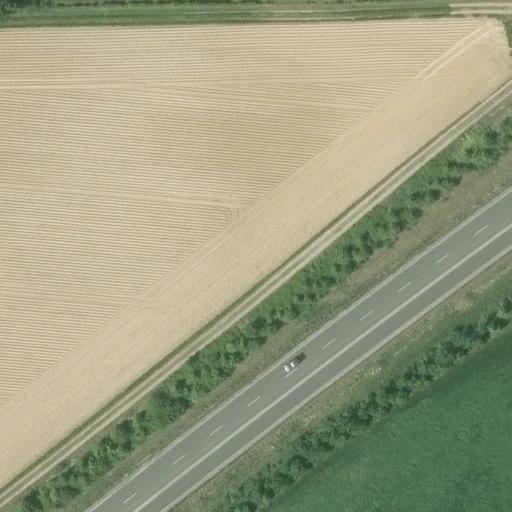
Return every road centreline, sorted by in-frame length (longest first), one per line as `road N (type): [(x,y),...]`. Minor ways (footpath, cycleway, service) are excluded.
road 1 (track): [(511,90),(0,506)]
road 2 (track): [(511,10),(0,19)]
road 3 (trunk): [(123,511),(511,215)]
